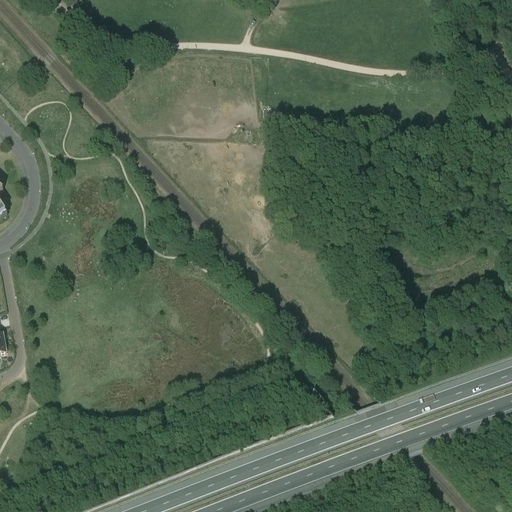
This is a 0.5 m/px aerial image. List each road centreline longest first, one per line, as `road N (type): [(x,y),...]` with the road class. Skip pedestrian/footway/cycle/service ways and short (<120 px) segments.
road 1 (track): [(511,27),(484,56),(418,74),(246,48),(115,48),(70,19)]
road 2 (motorway): [(511,375),(143,511)]
road 3 (motorway): [(214,511),(511,401)]
road 4 (residential): [(0,379),(20,359),(0,249)]
road 5 (residential): [(0,246),(26,222),(35,182),(7,132)]
